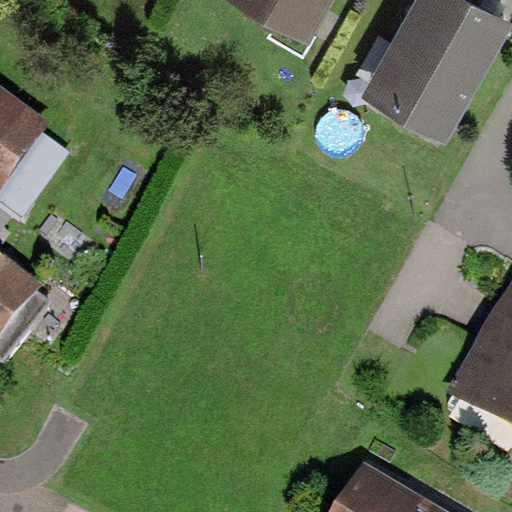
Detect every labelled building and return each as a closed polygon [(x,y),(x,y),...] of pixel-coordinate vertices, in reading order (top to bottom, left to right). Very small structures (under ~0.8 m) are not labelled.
[(248,0),(310,34),(328,0),(248,0)] [(411,0),(362,88),(447,135),(511,17),(511,13),(487,0),(411,0)] [(0,89),(0,196),(49,122),(0,89)] [(39,287),(0,255),(0,361),(1,362),(47,304),(34,294),(39,287)] [(511,276),(444,393),(511,432),(511,276)] [(444,511),(408,491),(363,465),(336,511),(444,511)]
